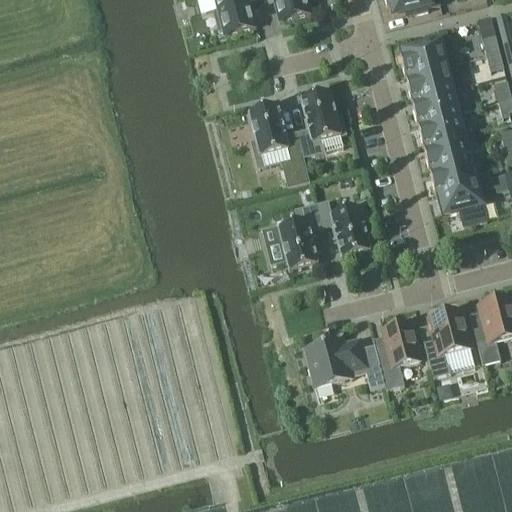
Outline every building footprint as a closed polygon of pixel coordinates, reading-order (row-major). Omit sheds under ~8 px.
[(260,0),(214,0),(218,15),(213,16),(219,36),(223,35),(225,40),(255,32),(248,4),(260,0)] [(311,18),(306,0),(260,0),(262,0),(272,0),(280,26),(311,18)] [(440,9),(438,0),(384,0),(387,12),(391,11),(394,21),(416,15),(417,18),(429,15),(428,12),(440,9)] [(504,47),(511,44),(511,42),(509,31),(506,19),(497,21),(500,33),(504,47)] [(482,43),(487,60),(500,56),(496,40),(482,43)] [(401,66),(405,80),(455,68),(449,43),(437,46),(436,44),(424,46),(425,49),(403,55),(405,65),(401,66)] [(504,73),(500,56),(487,60),(491,76),(504,73)] [(462,92),(455,68),(405,80),(405,81),(409,80),(411,88),(407,89),(411,104),(415,103),(454,93),(462,92)] [(494,89),(499,106),(511,103),(508,86),(494,89)] [(460,116),(454,93),(415,103),(417,111),(413,112),(417,127),(460,116)] [(309,134),(298,137),(304,161),(325,156),(322,144),(346,138),(342,123),(338,124),(330,95),(301,103),(306,122),(309,134)] [(511,116),(511,103),(499,106),(503,123),(510,121),(509,117),(511,116)] [(256,161),(289,153),(292,164),(283,167),(290,193),(311,187),(304,161),(298,137),(287,140),(284,128),(283,128),(278,109),(249,116),(257,145),(253,146),(256,161)] [(466,140),(460,116),(417,127),(417,128),(421,127),(423,135),(419,136),(423,151),(427,150),(466,140)] [(511,134),(500,137),(505,154),(511,152),(511,134)] [(471,162),(466,140),(427,150),(429,158),(425,159),(429,173),(471,162)] [(439,196),(478,187),(471,162),(429,173),(429,174),(433,173),(435,181),(431,182),(435,197),(439,196)] [(496,191),(497,197),(509,194),(505,179),(493,182),(496,191)] [(483,210),(478,187),(439,196),(442,208),(440,209),(443,220),(445,220),(460,216),(464,230),(487,225),(483,210)] [(251,194),(242,197),(243,203),(252,201),(251,194)] [(328,206),(316,209),(322,233),(334,231),(337,242),(342,262),(371,254),(364,225),(368,224),(364,209),(331,218),(328,206)] [(311,236),(322,233),(316,209),(296,214),(299,226),(275,232),(278,247),(282,246),(290,275),(319,268),(314,248),(311,236)] [(501,365),(496,346),(511,341),(511,306),(511,301),(508,302),(504,300),(496,302),(494,305),(480,309),(483,322),(472,325),(483,370),(501,365)] [(433,335),(422,338),(433,382),(452,378),(477,371),(472,351),(462,314),(457,315),(454,313),(446,314),(444,318),(430,322),(433,335)] [(375,350),(385,389),(386,394),(405,390),(400,371),(420,366),(410,327),(383,334),(387,347),(375,350)] [(370,393),(385,389),(375,350),(361,353),(359,345),(344,349),(342,344),(306,353),(316,392),(352,383),(351,377),(365,374),(370,393)]
